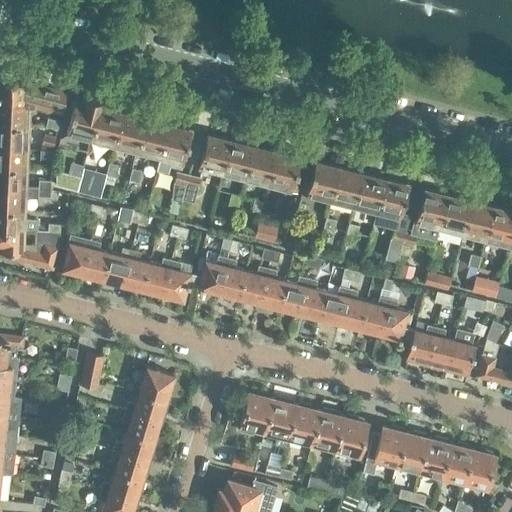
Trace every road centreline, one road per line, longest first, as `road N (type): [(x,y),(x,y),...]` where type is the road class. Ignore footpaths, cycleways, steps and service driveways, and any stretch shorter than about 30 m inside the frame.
road 1 (residential): [(0,18),(511,146)]
road 2 (residential): [(511,418),(228,350)]
road 3 (residential): [(228,350),(0,293)]
road 4 (residential): [(180,511),(228,350)]
